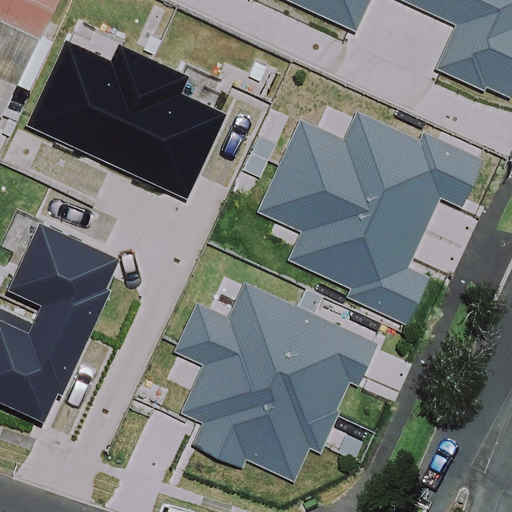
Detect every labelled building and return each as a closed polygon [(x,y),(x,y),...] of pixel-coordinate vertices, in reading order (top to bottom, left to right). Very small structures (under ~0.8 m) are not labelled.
[(56,0),(0,0),(0,74),(32,88),(42,64),(32,59),(56,0)] [(238,53),(117,0),(67,0),(42,58),(205,129),(238,53)] [(475,0),(326,0),(305,47),(391,88),(425,16),(460,32),(475,0)] [(368,114),(300,85),(276,142),(344,171),(368,114)] [(235,153),(181,129),(157,184),(211,208),(235,153)] [(296,184),(255,166),(232,218),(273,236),(296,184)] [(33,233),(0,306),(21,316),(19,322),(101,359),(158,235),(101,209),(81,255),(33,233)] [(343,273),(270,239),(247,290),(202,270),(178,322),(223,342),(203,385),(276,419),(343,273)]
